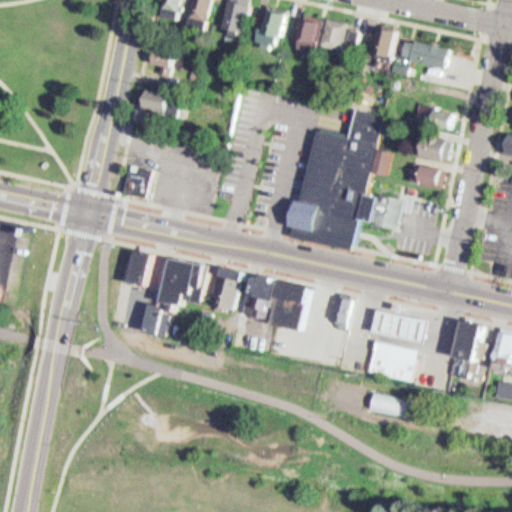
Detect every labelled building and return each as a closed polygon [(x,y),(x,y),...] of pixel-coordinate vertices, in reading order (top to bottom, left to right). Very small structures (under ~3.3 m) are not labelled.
[(165,0),(163,10),(177,13),(179,0),(165,0)] [(189,9),(190,0),(176,0),(175,6),(189,9)] [(192,0),(188,18),(204,22),(208,0),(192,0)] [(202,0),(204,21),(221,19),(219,0),(202,0)] [(226,0),(222,24),(243,28),(248,0),(226,0)] [(255,35),(260,0),(238,0),(234,32),(255,35)] [(269,5),(265,25),(260,24),(257,38),(276,42),(279,31),(282,31),(287,9),(269,5)] [(302,12),(296,41),(303,43),(302,46),(311,48),(318,16),(302,12)] [(324,12),(318,43),(343,48),(349,17),(324,12)] [(328,20),(309,20),(309,52),(328,52),(328,20)] [(378,21),(372,50),(393,54),(398,25),(378,21)] [(385,53),(403,57),(408,31),(391,27),(385,53)] [(405,34),(401,50),(444,62),(449,42),(415,33),(414,37),(405,34)] [(158,45),(154,58),(172,63),(176,50),(158,45)] [(148,84),(169,89),(168,93),(181,96),(176,113),(142,104),(148,84)] [(453,107),(449,121),(429,116),(432,101),(453,107)] [(353,242),(291,228),(314,122),(346,129),(351,102),(384,109),(367,184),(400,191),(393,223),(359,215),(353,242)] [(507,125),(511,125),(511,149),(503,148),(507,125)] [(449,133),(445,152),(417,146),(421,127),(449,133)] [(378,142),(373,165),(386,168),(391,145),(378,142)] [(414,154),(444,162),(439,181),(409,173),(414,154)] [(133,167),(161,173),(156,198),(127,192),(133,167)] [(140,248),(163,252),(157,287),(134,282),(140,248)] [(181,258),(215,265),(208,301),(194,298),(192,304),(173,299),(181,258)] [(228,265),(255,271),(253,280),(245,278),(237,316),(217,311),(228,265)] [(290,280),(285,300),(270,296),(271,292),(263,290),(267,275),(290,280)] [(290,280),(322,286),(313,328),(281,322),(285,300),(290,280)] [(344,294),(359,297),(352,330),(337,326),(344,294)] [(156,302),(176,305),(171,335),(151,332),(156,302)] [(378,302),(429,313),(424,338),(373,326),(378,302)] [(468,318),(492,323),(486,357),(462,352),(468,318)] [(507,327),(511,328),(511,361),(500,360),(507,327)] [(375,331),(422,342),(414,376),(367,366),(375,331)] [(462,356),(476,359),(473,374),(458,371),(462,356)] [(504,379),(511,380),(511,396),(501,395),(504,379)] [(381,387),(418,395),(414,416),(377,409),(381,387)]
